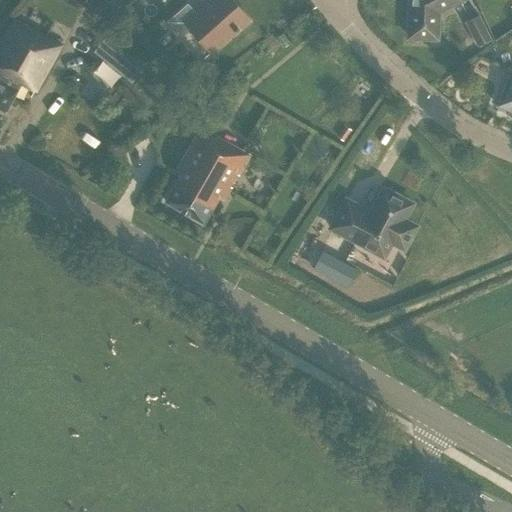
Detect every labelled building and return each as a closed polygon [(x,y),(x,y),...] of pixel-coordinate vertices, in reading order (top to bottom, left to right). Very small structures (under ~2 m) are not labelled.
[(87,0),(66,0),(65,2),(82,10),(94,16),(99,7),(87,1),(87,0)] [(101,0),(112,12),(120,4),(116,0),(101,0)] [(232,0),(213,0),(197,15),(188,4),(165,24),(179,40),(191,30),(211,54),(250,20),(232,0)] [(415,0),(415,2),(414,11),(410,11),(409,38),(430,39),(430,41),(440,42),(440,32),(437,32),(438,25),(434,25),(434,12),(438,12),(462,0),(415,0)] [(465,22),(477,46),(492,38),(479,14),(465,22)] [(14,20),(0,45),(0,109),(6,112),(22,84),(36,92),(62,46),(61,46),(62,46),(14,20)] [(144,67),(107,36),(94,52),(132,83),(144,67)] [(511,72),(506,89),(504,88),(497,107),(511,112),(511,72)] [(193,76),(182,83),(190,94),(200,85),(193,76)] [(216,137),(215,139),(199,130),(175,174),(180,177),(166,202),(204,224),(219,198),(224,201),(250,156),(216,137)] [(372,213),(346,199),(330,228),(384,257),(392,242),(404,249),(416,227),(403,221),(412,205),(384,190),(372,213)]
